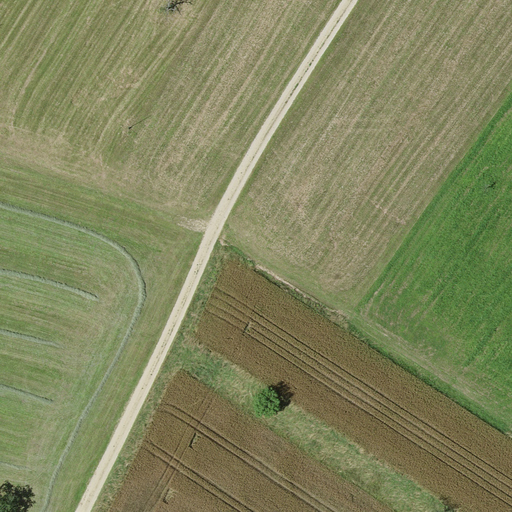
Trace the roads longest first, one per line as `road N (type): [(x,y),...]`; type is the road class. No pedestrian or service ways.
road 1 (track): [(80,511),(223,206),(357,0)]
road 2 (track): [(0,166),(209,232)]
